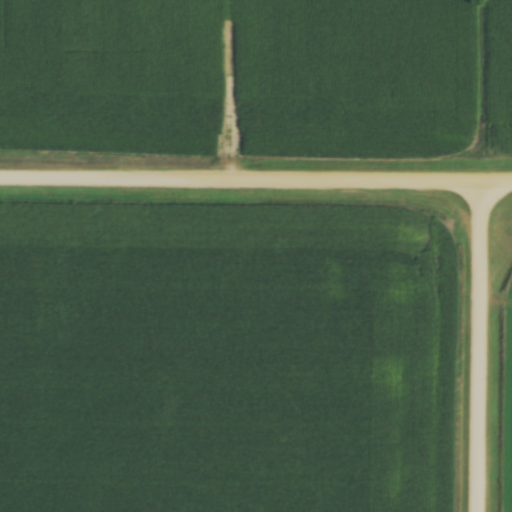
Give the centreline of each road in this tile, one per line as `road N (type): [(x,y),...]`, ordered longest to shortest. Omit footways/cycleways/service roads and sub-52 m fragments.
road 1 (residential): [(511,183),(0,177)]
road 2 (residential): [(478,511),(485,183)]
